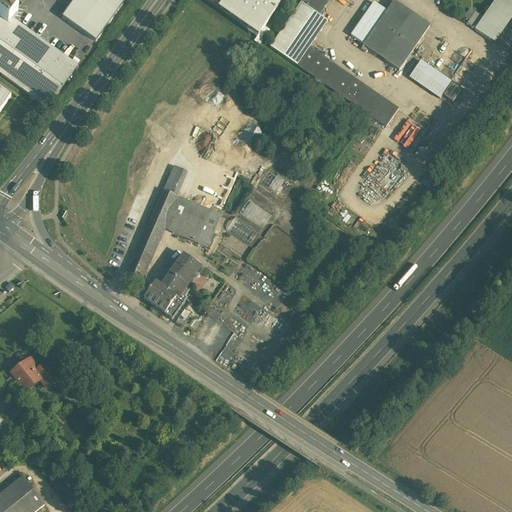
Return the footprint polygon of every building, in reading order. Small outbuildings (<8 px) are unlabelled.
[(75,0),(62,18),(95,42),(125,0),(75,0)] [(206,0),(258,36),(279,6),(280,4),(278,2),(277,2),(274,0),(206,0)] [(303,0),(301,4),(319,16),(329,0),(303,0)] [(511,11),(511,0),(495,0),(474,31),(491,42),(511,11)] [(17,11),(5,2),(0,9),(0,18),(1,20),(8,24),(11,19),(17,11)] [(429,27),(394,2),(386,12),(363,45),(363,47),(367,50),(398,72),(429,27)] [(319,16),(301,4),(270,48),(296,66),(309,48),(327,22),(319,16)] [(386,12),(373,4),(350,36),(363,45),(386,12)] [(77,67),(11,19),(8,24),(1,20),(0,20),(0,74),(33,98),(47,108),(77,67)] [(380,98),(309,48),(296,66),(368,116),(380,98)] [(451,83),(420,62),(409,79),(439,100),(451,83)] [(461,90),(451,83),(442,96),(452,103),(461,90)] [(0,91),(0,113),(11,99),(0,91)] [(398,110),(380,98),(368,116),(386,128),(398,110)] [(404,120),(392,140),(407,149),(419,128),(404,120)] [(187,173),(174,168),(163,192),(176,198),(187,173)] [(290,187),(270,172),(260,185),(280,200),(290,187)] [(176,198),(163,192),(127,275),(142,285),(147,274),(145,273),(164,231),(197,245),(211,213),(176,198)] [(270,217),(249,200),(239,213),(260,229),(270,217)] [(221,217),(211,213),(197,245),(207,249),(221,217)] [(257,233),(235,218),(226,231),(248,246),(257,233)] [(182,256),(163,284),(163,285),(160,288),(155,284),(143,300),(172,321),(186,300),(184,299),(190,291),(187,289),(201,269),(182,256)] [(5,289),(9,293),(14,289),(10,285),(5,289)] [(41,370),(33,360),(27,365),(35,375),(42,370),(41,370)] [(26,363),(11,375),(22,390),(27,386),(32,387),(40,380),(45,387),(50,387),(58,381),(46,366),(41,370),(42,370),(35,375),(27,365),(26,363)] [(70,450),(64,457),(72,464),(78,456),(70,450)] [(22,479),(0,496),(0,511),(36,511),(44,506),(22,479)]
